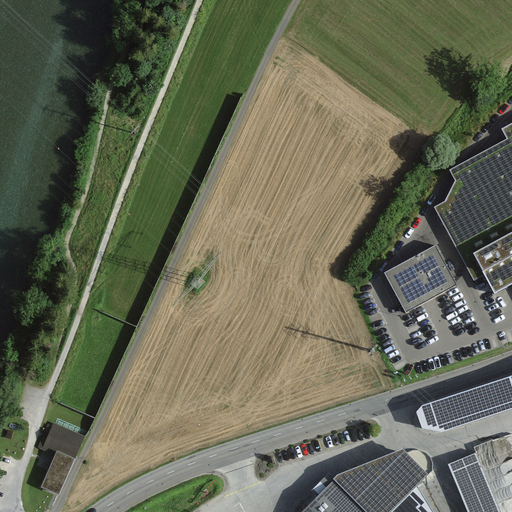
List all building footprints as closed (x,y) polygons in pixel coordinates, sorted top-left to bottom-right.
[(511,147),(457,178),(446,198),(497,290),(511,281),(511,147)] [(457,286),(436,246),(384,274),(406,313),(457,286)] [(74,463),(86,437),(49,421),(38,448),(55,455),(40,490),(59,497),(74,463)] [(392,511),(429,476),(403,450),(338,476),(335,479),(329,474),(313,490),(319,497),(303,511),(392,511)] [(500,511),(477,454),(448,465),(467,511),(500,511)]
